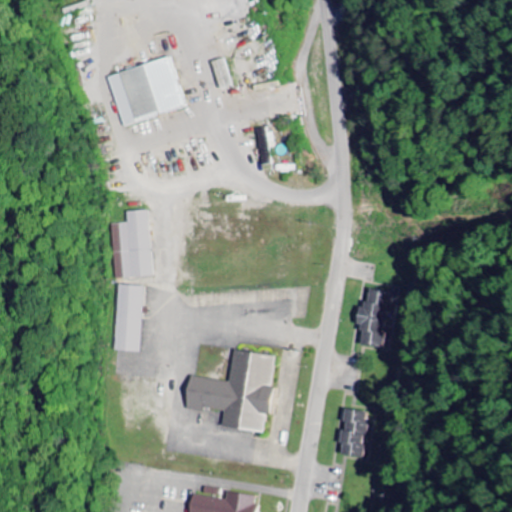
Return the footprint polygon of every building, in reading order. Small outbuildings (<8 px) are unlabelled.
[(108,77),(124,128),(185,110),(170,58),(108,77)] [(153,278),(149,211),(127,213),(128,224),(112,225),(115,280),(153,278)] [(141,353),(144,287),(118,286),(115,352),(141,353)] [(381,348),(388,293),(367,290),(365,308),(357,307),(355,325),(361,326),(359,345),(381,348)] [(229,383),(189,377),(185,408),(223,413),(221,428),(265,435),(275,357),(233,352),(229,383)] [(365,460),(371,413),(346,410),(343,431),(342,431),(339,456),(365,460)] [(191,496),(188,511),(254,511),(257,498),(226,493),(225,501),(191,496)]
